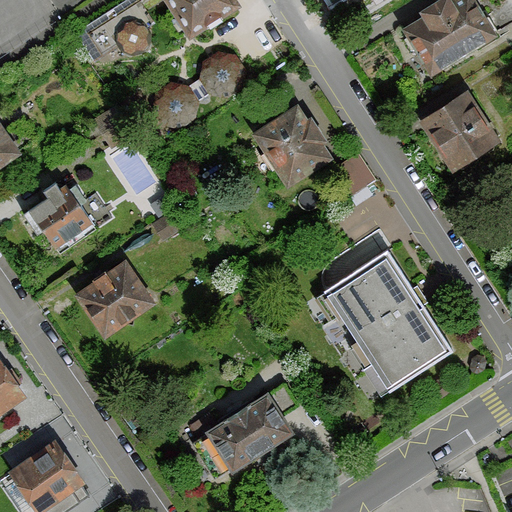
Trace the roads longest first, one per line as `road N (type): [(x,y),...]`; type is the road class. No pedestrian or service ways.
road 1 (unclassified): [(511,347),(279,0)]
road 2 (residential): [(152,511),(0,282)]
road 3 (tertiary): [(511,397),(335,511)]
